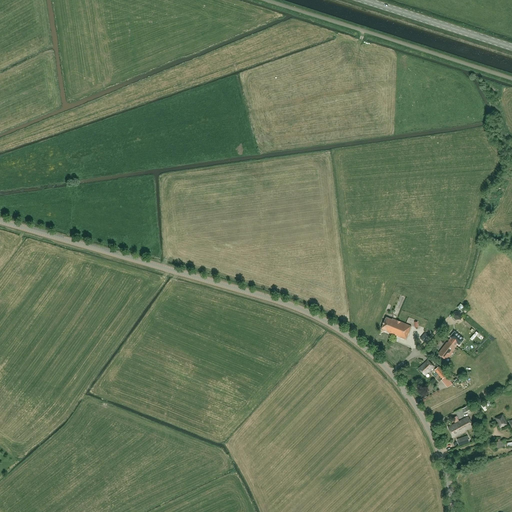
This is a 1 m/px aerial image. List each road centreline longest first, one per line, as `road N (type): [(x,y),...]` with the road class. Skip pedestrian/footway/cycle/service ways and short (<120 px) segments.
road 1 (tertiary): [(452,511),(441,459),(412,402),(368,351),(333,326),(285,303),(0,221)]
road 2 (unclassified): [(511,78),(266,0)]
road 3 (primary): [(511,47),(364,0)]
